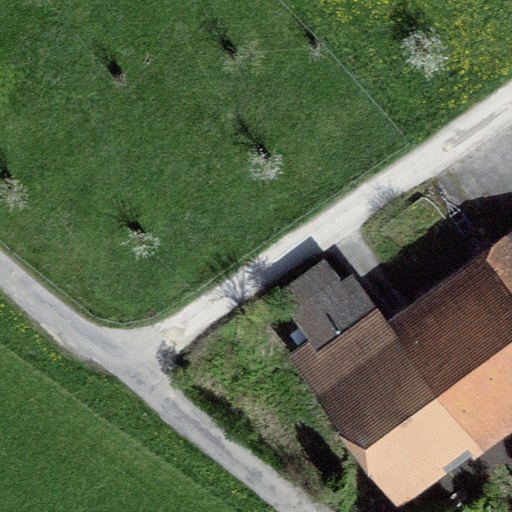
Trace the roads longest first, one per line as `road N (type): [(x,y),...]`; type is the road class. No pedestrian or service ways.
road 1 (track): [(125,362),(511,88)]
road 2 (residential): [(307,511),(0,261)]
